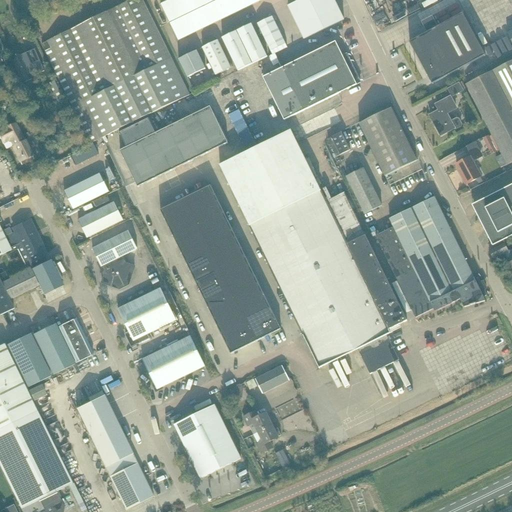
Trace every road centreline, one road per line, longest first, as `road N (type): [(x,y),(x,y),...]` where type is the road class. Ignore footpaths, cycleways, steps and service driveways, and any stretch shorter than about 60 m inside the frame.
road 1 (unclassified): [(511,313),(354,0)]
road 2 (unclassified): [(244,511),(511,389)]
road 3 (unclassified): [(191,511),(85,293)]
road 4 (unknown): [(361,14),(154,132)]
road 5 (unclassified): [(85,293),(31,181)]
